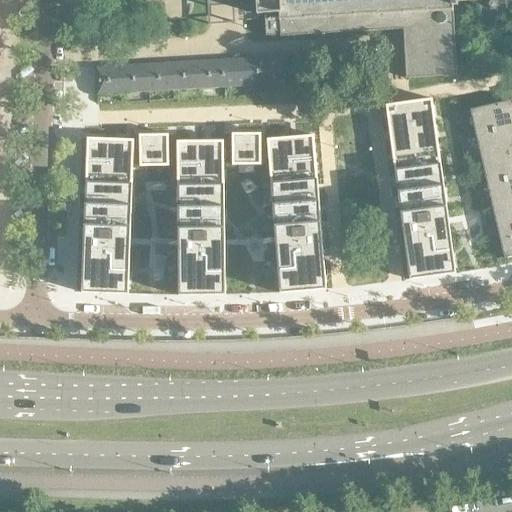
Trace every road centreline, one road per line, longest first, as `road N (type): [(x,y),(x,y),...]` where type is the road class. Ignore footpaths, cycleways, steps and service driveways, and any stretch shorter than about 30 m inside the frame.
road 1 (secondary): [(0,456),(297,457),(511,418)]
road 2 (secondary): [(511,363),(316,392),(0,399)]
road 3 (residential): [(35,318),(257,320),(399,309),(511,289)]
road 4 (residential): [(35,318),(45,0)]
